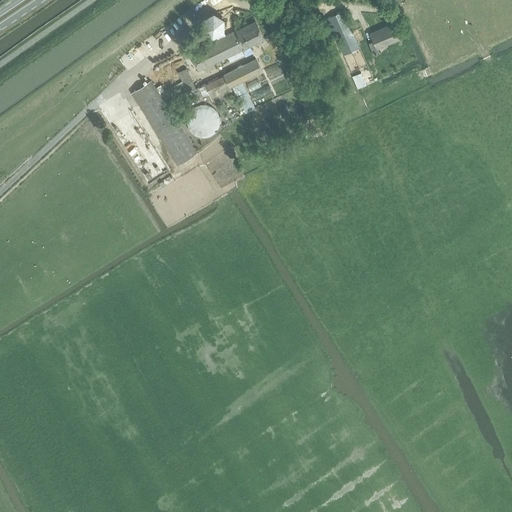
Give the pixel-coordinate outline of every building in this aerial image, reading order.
[(222,23),(222,21),(222,18),(220,16),(219,14),(215,12),(213,11),(211,11),(208,11),(206,12),(204,12),(202,14),(199,18),(198,20),(198,23),(198,25),(199,27),(200,29),(201,31),(203,33),(205,34),(208,35),(210,35),(213,35),(215,34),(218,32),(220,30),(221,28),(222,26),(222,23)] [(344,54),(359,48),(343,11),(328,18),(344,54)] [(250,46),(264,39),(256,21),(190,53),(199,70),(227,57),(230,61),(239,57),(236,52),(242,49),(245,56),(253,52),(250,46)] [(377,48),(399,38),(392,23),(370,33),(374,40),(368,43),(374,56),(379,53),(377,48)] [(254,108),(241,81),(262,71),(256,59),(223,74),(224,76),(203,85),(208,94),(212,103),(217,101),(216,99),(232,91),(230,86),(231,86),(244,113),(254,108)] [(353,76),(358,88),(366,84),(361,72),(353,76)] [(192,78),(191,78),(184,82),(187,87),(194,84),(192,78)] [(177,165),(197,153),(151,80),(131,93),(177,165)] [(203,85),(198,88),(203,97),(208,94),(203,85)] [(272,91),(269,85),(250,94),(253,100),(272,91)] [(193,100),(200,97),(196,90),(190,93),(193,100)] [(187,118),(187,121),(187,124),(188,127),(189,129),(191,131),(193,133),(195,135),(198,136),(201,137),(203,137),(206,137),(209,136),(211,135),(214,133),(216,131),(217,129),(218,126),(219,124),(220,121),(219,118),(219,115),(218,113),(216,110),(215,108),(212,107),(210,105),(207,104),(205,104),(202,104),(199,104),(196,105),(194,106),(192,108),(190,110),(189,113),(187,115),(187,118)]
